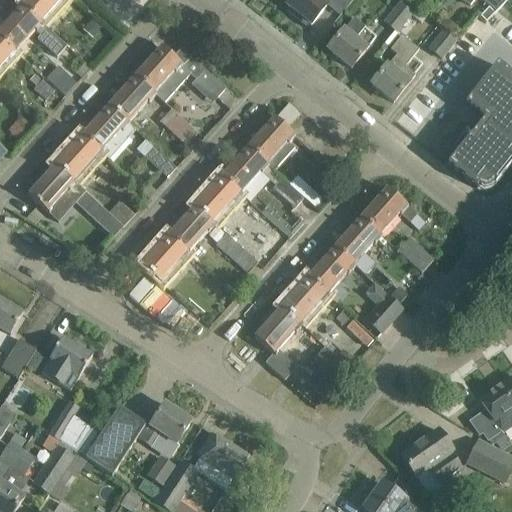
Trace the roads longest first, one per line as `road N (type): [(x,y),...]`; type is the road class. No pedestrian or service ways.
road 1 (residential): [(83,298),(282,61)]
road 2 (residential): [(194,369),(391,148)]
road 3 (residential): [(0,187),(167,0)]
road 4 (residential): [(322,450),(194,369)]
road 5 (residential): [(322,450),(410,341)]
road 6 (residential): [(410,341),(492,228)]
road 7 (residential): [(391,148),(282,61)]
road 8 (residential): [(194,369),(83,298)]
road 9 (residential): [(492,228),(391,148)]
